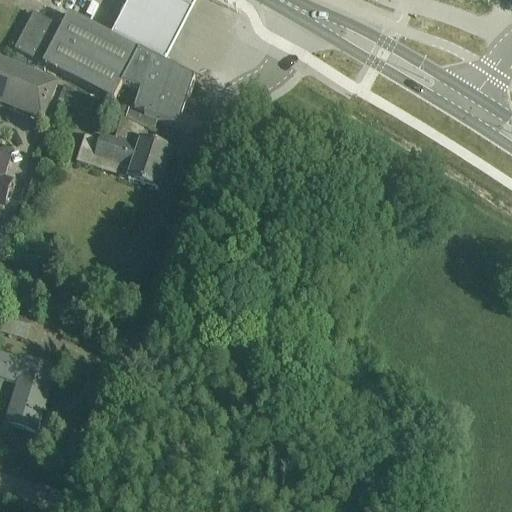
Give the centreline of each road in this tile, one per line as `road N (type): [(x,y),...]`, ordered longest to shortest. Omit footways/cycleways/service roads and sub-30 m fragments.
road 1 (residential): [(78,509),(218,110),(268,72),(302,9)]
road 2 (primary): [(320,18),(350,50),(468,122)]
road 3 (primary): [(480,100),(388,45),(320,18)]
